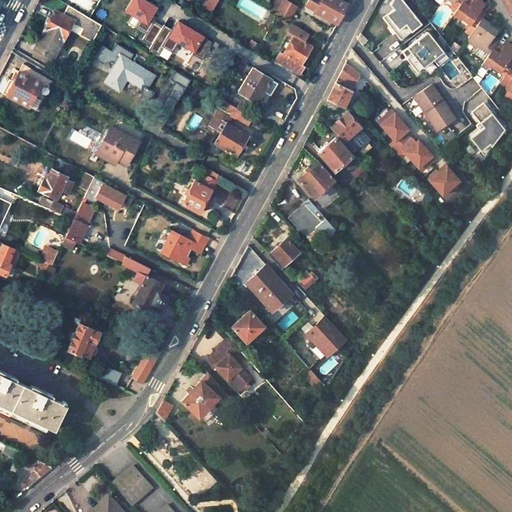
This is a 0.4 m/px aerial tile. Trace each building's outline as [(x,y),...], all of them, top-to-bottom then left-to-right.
[(203,57),(213,38),(177,21),(173,30),(153,20),(160,5),(150,0),(131,0),(126,11),(132,14),(128,22),(146,31),(141,40),(160,50),(158,54),(168,59),(176,43),(203,57)] [(203,0),(200,5),(212,12),(218,0),(203,0)] [(283,1),(281,0),(274,0),(269,10),(276,14),(283,1)] [(347,2),(342,0),(306,0),(304,6),(305,11),(312,15),(320,20),(322,16),(335,23),(347,2)] [(423,23),(406,0),(395,0),(393,4),(396,8),(386,16),(404,38),(423,23)] [(464,0),(463,4),(456,13),(473,24),(477,19),(481,22),(484,17),(480,14),(488,2),(485,0),(464,0)] [(294,7),(283,1),(276,14),(286,20),(294,7)] [(92,41),(102,24),(68,5),(65,10),(80,19),(73,31),(92,41)] [(74,21),(55,11),(35,49),(54,59),(74,21)] [(471,35),(480,41),(479,44),(484,47),(486,47),(488,46),(491,41),(496,45),(500,40),(494,36),(501,27),(491,20),(493,17),(487,13),(484,17),(481,22),(471,35)] [(278,52),(272,63),(296,77),(301,67),(298,65),(309,47),(301,42),(307,32),(291,23),(275,51),(278,52)] [(439,68),(451,59),(431,31),(410,46),(415,54),(411,57),(419,69),(433,59),(439,68)] [(496,45),(475,77),(479,83),(494,62),(509,72),(511,68),(511,61),(509,60),(511,55),(511,45),(511,44),(511,43),(511,42),(511,41),(510,41),(509,41),(508,40),(508,41),(507,41),(506,42),(501,39),(500,40),(496,45)] [(149,88),(156,72),(130,60),(134,52),(115,43),(113,50),(101,44),(96,57),(112,64),(103,83),(121,92),(126,81),(142,88),(139,94),(150,99),(154,91),(149,88)] [(54,59),(35,49),(32,54),(51,64),(54,59)] [(23,64),(7,93),(36,109),(53,80),(23,64)] [(252,68),(238,91),(256,102),(270,79),(252,68)] [(328,98),(343,106),(353,84),(339,76),(328,98)] [(304,82),(296,77),(285,97),(294,102),(304,82)] [(456,119),(432,85),(416,97),(427,113),(425,115),(437,133),(456,119)] [(427,113),(416,97),(413,98),(425,115),(427,113)] [(236,108),(223,100),(219,107),(219,108),(231,116),(247,126),(252,118),(236,108)] [(324,106),(333,111),(337,109),(339,106),(327,100),(324,106)] [(485,102),(474,112),(488,128),(475,139),(485,151),(510,131),(485,102)] [(240,103),(236,108),(252,118),(255,113),(240,103)] [(379,117),(381,121),(395,109),(392,106),(379,117)] [(210,123),(222,130),(227,122),(231,116),(219,108),(210,123)] [(387,142),(392,149),(410,133),(405,127),(408,125),(395,109),(381,121),(394,136),(387,142)] [(355,151),(362,144),(353,134),(362,125),(347,111),(332,126),(355,151)] [(194,112),(187,125),(195,130),(203,117),(194,112)] [(248,135),(227,122),(222,130),(214,143),(235,156),(248,135)] [(110,125),(96,149),(115,161),(116,159),(125,164),(139,141),(110,125)] [(405,149),(418,164),(431,152),(418,137),(415,139),(410,133),(392,149),(398,155),(405,149)] [(336,136),(320,151),(336,169),(352,154),(336,136)] [(96,149),(94,153),(113,164),(115,161),(96,149)] [(434,156),(431,152),(418,164),(421,167),(434,156)] [(58,157),(54,165),(71,175),(75,167),(58,157)] [(319,160),(300,178),(316,197),(336,179),(319,160)] [(443,163),(435,169),(437,171),(428,179),(440,193),(456,179),(443,163)] [(359,178),(366,172),(359,164),(352,170),(359,178)] [(71,175),(54,165),(46,179),(44,178),(38,190),(55,199),(60,190),(68,194),(74,183),(68,180),(71,175)] [(210,169),(206,176),(215,180),(218,175),(210,169)] [(437,171),(435,169),(426,177),(428,179),(437,171)] [(94,176),(87,173),(80,186),(87,190),(94,176)] [(94,176),(87,190),(84,197),(95,203),(98,198),(119,208),(126,194),(94,176)] [(194,181),(182,203),(198,212),(202,205),(207,207),(211,199),(206,197),(215,180),(206,176),(201,185),(194,181)] [(39,202),(51,206),(52,200),(41,196),(39,202)] [(3,213),(9,201),(0,197),(0,214),(1,212),(3,213)] [(309,199),(289,217),(311,242),(321,233),(325,239),(336,229),(331,224),(326,218),(309,199)] [(74,218),(66,234),(77,240),(80,242),(88,226),(86,225),(95,207),(82,200),(76,213),(74,218)] [(74,218),(76,213),(53,202),(49,208),(74,218)] [(175,232),(188,239),(193,230),(180,223),(175,232)] [(188,239),(175,232),(172,231),(166,242),(167,246),(163,253),(183,264),(186,264),(186,263),(187,262),(187,261),(188,260),(187,257),(184,255),(185,252),(187,253),(189,249),(199,254),(208,238),(193,230),(188,239)] [(66,234),(62,242),(73,248),(77,240),(66,234)] [(281,268),(300,251),(287,238),(269,255),(281,268)] [(3,242),(0,248),(0,271),(6,275),(10,265),(13,266),(20,249),(3,242)] [(52,263),(58,251),(46,245),(40,258),(45,260),(50,262),(52,263)] [(127,253),(112,245),(107,253),(122,261),(126,255),(127,253)] [(121,263),(139,272),(136,279),(143,283),(132,303),(147,311),(152,303),(160,307),(166,296),(158,292),(162,284),(146,275),(150,268),(126,255),(122,261),(121,263)] [(50,262),(45,260),(42,268),(46,271),(50,262)] [(266,265),(247,283),(272,312),(292,295),(266,265)] [(309,275),(300,283),(306,289),(315,280),(309,275)] [(291,310),(278,322),(285,330),(298,317),(291,310)] [(249,311),(232,327),(246,343),(264,327),(249,311)] [(101,326),(73,314),(72,316),(72,318),(73,320),(74,322),(76,323),(66,347),(87,357),(88,353),(90,355),(91,354),(93,355),(95,354),(98,349),(97,349),(97,347),(96,347),(97,345),(96,345),(96,343),(95,343),(101,332),(99,331),(101,326)] [(347,337),(325,314),(317,323),(320,326),(317,328),(314,325),(307,332),(328,355),(347,337)] [(211,359),(230,380),(232,379),(243,391),(252,385),(248,381),(252,378),(233,357),(240,351),(229,339),(216,350),(219,353),(211,359)] [(135,374),(131,377),(141,383),(146,377),(149,372),(160,353),(146,347),(141,357),(143,358),(135,374)] [(119,372),(103,365),(98,376),(114,383),(119,372)] [(312,369),(305,375),(314,384),(321,378),(312,369)] [(0,402),(55,429),(67,404),(46,394),(47,391),(38,387),(37,389),(10,377),(11,374),(2,370),(1,372),(0,371),(0,402)] [(201,380),(183,401),(200,416),(217,398),(225,391),(209,373),(201,381),(201,380)] [(200,416),(207,423),(225,405),(217,398),(200,416)] [(156,412),(163,420),(172,404),(163,399),(156,412)] [(15,458),(19,450),(9,446),(6,453),(15,458)] [(52,466),(42,462),(34,473),(40,478),(54,467),(52,466)] [(131,507),(153,487),(133,466),(127,471),(111,485),(131,507)] [(102,509),(98,511),(121,511),(109,498),(100,506),(102,509)]
